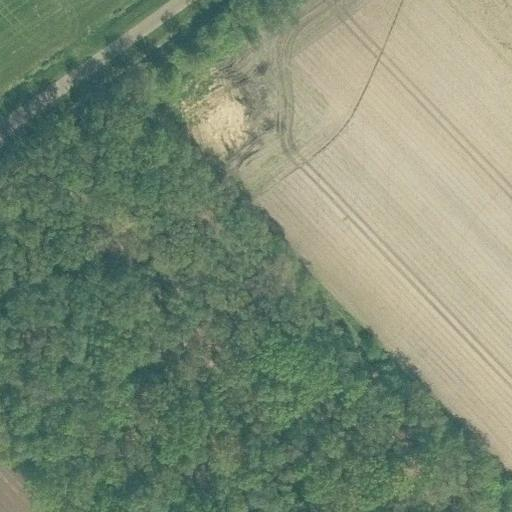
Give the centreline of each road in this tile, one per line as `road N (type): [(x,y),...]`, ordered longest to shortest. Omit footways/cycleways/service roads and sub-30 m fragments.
road 1 (track): [(0,186),(162,204),(223,228),(365,352),(417,462),(460,511)]
road 2 (unclassified): [(0,128),(181,0)]
